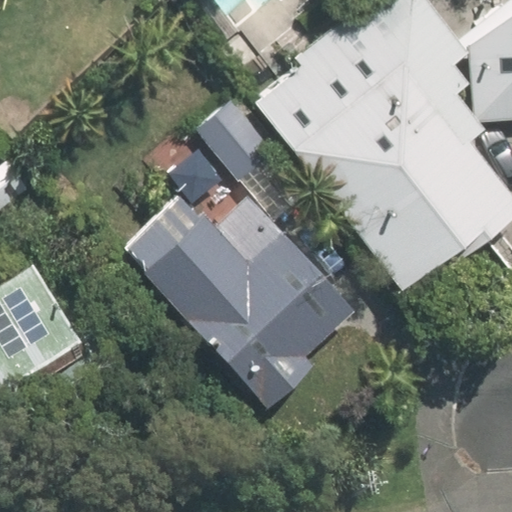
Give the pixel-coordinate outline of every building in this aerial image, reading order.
[(291,7),(302,0),(203,0),(242,68),(305,31),(291,7)] [(511,0),(497,0),(458,34),(430,0),(374,0),(249,97),(395,285),(447,244),(452,250),(511,203),(511,197),(465,137),(481,125),(474,117),(511,114),(511,0)] [(247,195),(267,217),(303,185),(225,98),(189,130),(247,195)] [(123,242),(265,401),(310,362),(302,353),(350,310),(267,217),(247,195),(213,225),(182,189),(123,242)] [(27,256),(0,272),(0,378),(74,333),(27,256)]
